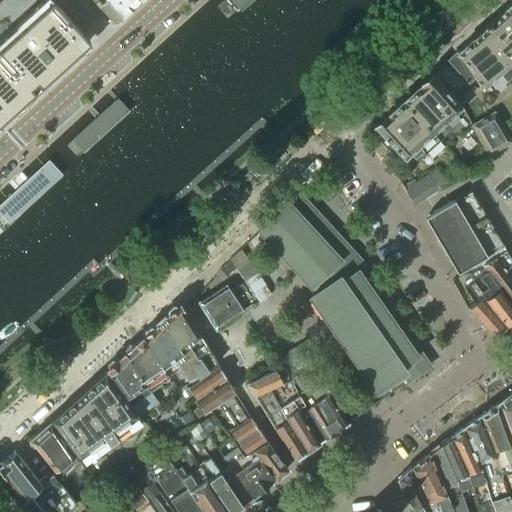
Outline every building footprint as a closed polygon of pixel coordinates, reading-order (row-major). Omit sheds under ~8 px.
[(18,31),(0,46),(0,121),(90,40),(52,0),(44,0),(15,27),(18,31)] [(96,0),(113,18),(133,0),(96,0)] [(225,0),(241,17),(259,0),(225,0)] [(511,15),(505,7),(483,26),(511,58),(511,15)] [(456,52),(448,59),(468,81),(474,75),(481,87),(499,71),(505,78),(511,71),(511,68),(510,67),(511,64),(511,58),(483,26),(456,51),(456,52)] [(417,86),(402,99),(438,139),(453,126),(449,122),(457,116),(454,112),(460,106),(432,74),(418,86),(417,86)] [(83,154),(130,112),(118,98),(117,100),(97,117),(71,142),(83,154)] [(438,139),(402,99),(388,112),(388,113),(374,125),(403,158),(409,152),(413,155),(420,149),(424,153),(438,139)] [(511,142),(510,139),(494,111),(470,126),(488,156),(511,142)] [(370,146),(371,147),(372,147),(380,156),(379,157),(380,158),(382,157),(381,156),(387,150),(388,151),(389,150),(388,148),(387,149),(379,140),(380,139),(379,138),(377,139),(378,140),(372,145),(371,145),(370,146)] [(0,227),(3,230),(63,175),(48,161),(19,191),(0,206),(0,227)] [(413,179),(404,185),(407,190),(406,190),(406,191),(407,193),(414,205),(425,198),(448,185),(447,184),(437,169),(415,182),(413,179)] [(454,202),(425,219),(457,275),(486,258),(504,247),(472,191),(454,202)] [(288,204),(259,230),(311,286),(314,284),(318,290),(310,296),(381,398),(408,379),(408,380),(429,366),(403,329),(399,332),(360,276),(368,269),(298,193),(287,203),(288,204)] [(254,268),(238,250),(229,259),(245,281),(257,272),(254,268)] [(495,257),(482,264),(487,273),(500,293),(511,306),(511,278),(505,269),(511,264),(511,261),(505,250),(495,256),(495,257)] [(482,264),(468,273),(473,282),(480,294),(482,297),(487,304),(505,325),(511,318),(511,306),(500,293),(487,273),(482,264)] [(250,288),(207,316),(215,329),(240,313),(242,311),(238,305),(254,294),(259,302),(271,295),(257,272),(245,281),(250,288)] [(198,302),(207,316),(250,288),(245,281),(229,292),(225,285),(199,302),(199,301),(198,302)] [(473,282),(464,288),(474,302),(467,308),(491,336),(492,336),(492,337),(505,325),(487,304),(482,297),(480,294),(473,282)] [(164,315),(159,319),(197,376),(217,363),(179,302),(164,315)] [(140,336),(167,374),(179,365),(189,381),(197,376),(159,319),(155,323),(155,324),(141,336),(140,336)] [(140,336),(123,352),(148,388),(167,375),(167,374),(140,336)] [(123,352),(106,368),(130,404),(150,391),(148,388),(123,352)] [(194,398),(226,378),(226,377),(219,366),(186,388),(179,393),(178,393),(180,396),(182,400),(192,394),(195,398),(194,398)] [(278,368),(246,383),(253,395),(269,388),(285,381),(290,379),(287,374),(283,367),(279,369),(278,368)] [(49,419),(51,422),(81,463),(142,420),(130,404),(106,368),(49,419)] [(226,378),(194,398),(199,405),(193,409),(198,416),(208,410),(217,404),(234,393),(236,392),(226,378)] [(285,381),(269,388),(277,404),(281,410),(306,451),(319,442),(300,413),(307,409),(301,398),(290,379),(285,381)] [(324,384),(301,398),(307,409),(325,438),(347,422),(324,384)] [(269,388),(253,395),(274,428),(294,459),(306,451),(281,410),(277,404),(269,388)] [(511,390),(495,403),(510,444),(511,444),(511,448),(511,390)] [(234,393),(217,404),(222,412),(226,410),(235,425),(230,428),(238,441),(258,428),(250,416),(249,417),(234,393)] [(495,403),(482,413),(496,448),(505,474),(505,473),(511,470),(511,448),(511,444),(510,444),(495,403)] [(307,409),(300,413),(319,442),(325,438),(307,409)] [(479,415),(461,427),(493,511),(497,511),(511,506),(501,475),(492,450),(496,448),(482,413),(479,415)] [(213,415),(202,422),(207,430),(218,423),(213,415)] [(81,463),(51,422),(42,429),(40,427),(31,435),(33,437),(30,439),(61,478),(81,463)] [(199,423),(190,429),(195,437),(204,431),(199,423)] [(493,511),(461,427),(449,436),(470,486),(470,487),(479,511),(493,511)] [(241,444),(237,447),(243,456),(252,450),(266,441),(258,428),(238,441),(241,444)] [(449,436),(440,443),(459,490),(470,486),(449,436)] [(266,441),(252,450),(274,478),(287,468),(266,441)] [(440,443),(428,452),(429,455),(446,496),(448,500),(451,511),(466,511),(459,490),(440,443)] [(165,455),(160,446),(142,458),(148,467),(165,455)] [(217,449),(213,452),(215,456),(221,465),(224,467),(219,471),(241,505),(251,496),(228,464),(223,456),(217,449)] [(66,511),(76,504),(52,475),(41,483),(15,450),(0,463),(0,470),(33,511),(66,511)] [(230,451),(223,456),(228,464),(251,496),(274,478),(252,450),(243,456),(247,462),(241,467),(235,459),(230,451)] [(417,461),(411,466),(412,468),(428,503),(427,504),(430,511),(451,511),(448,500),(446,496),(429,455),(428,452),(422,458),(417,461)] [(165,455),(148,467),(170,499),(178,511),(202,511),(176,470),(165,455)] [(205,463),(200,466),(230,511),(232,511),(241,505),(219,471),(211,459),(209,456),(203,460),(205,463)] [(181,467),(176,470),(202,511),(230,511),(200,466),(186,475),(181,467)] [(411,466),(396,479),(412,510),(413,511),(430,511),(427,504),(428,503),(412,468),(411,466)] [(165,511),(155,497),(148,502),(154,511),(165,511)] [(115,511),(112,507),(107,500),(93,511),(115,511)] [(137,511),(154,511),(148,502),(137,511)]
